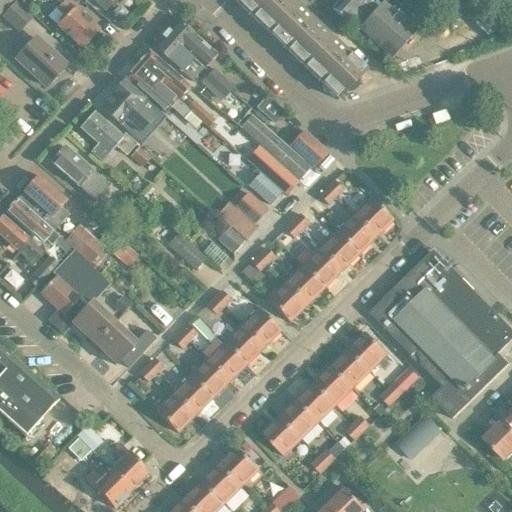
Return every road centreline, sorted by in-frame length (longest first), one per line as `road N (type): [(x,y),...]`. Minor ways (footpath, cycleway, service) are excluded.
road 1 (residential): [(438,217),(181,469)]
road 2 (residential): [(211,0),(331,122),(360,121),(501,67)]
road 3 (residential): [(181,469),(0,296)]
road 4 (residential): [(0,179),(172,0)]
